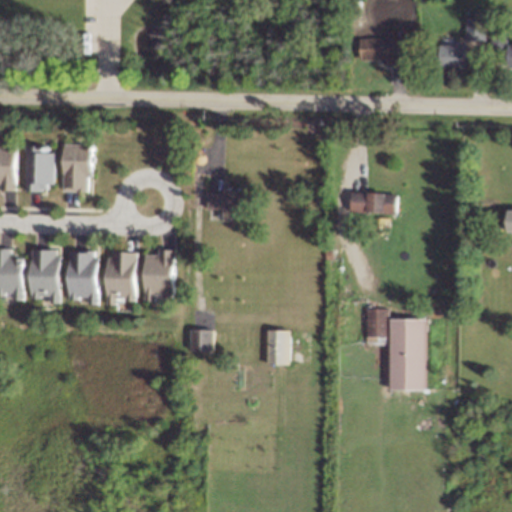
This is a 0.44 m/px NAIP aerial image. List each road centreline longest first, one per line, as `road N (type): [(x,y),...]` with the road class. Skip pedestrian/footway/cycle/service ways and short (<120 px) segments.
road 1 (residential): [(0,97),(511,107)]
road 2 (residential): [(0,222),(160,225),(171,214),(171,197),(166,181),(146,176),(133,184),(121,224)]
